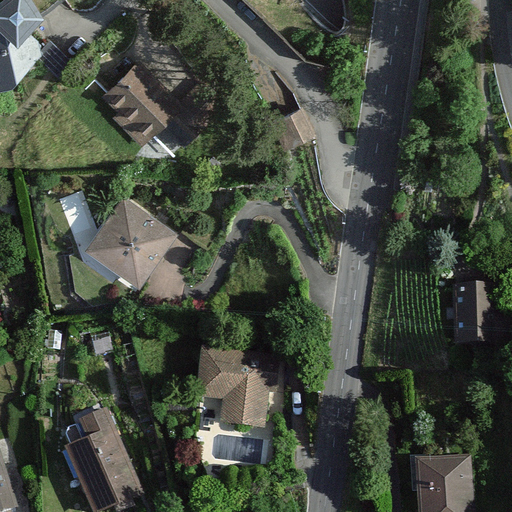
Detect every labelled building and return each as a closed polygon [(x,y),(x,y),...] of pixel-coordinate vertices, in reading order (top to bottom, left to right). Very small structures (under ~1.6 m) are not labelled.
[(41,14),(31,0),(0,0),(0,79),(17,74),(42,46),(25,31),(41,14)] [(226,105),(203,81),(181,103),(141,63),(109,95),(124,111),(119,116),(145,143),(166,123),(187,144),(226,105)] [(317,132),(307,109),(280,121),(290,144),(317,132)] [(176,234),(124,197),(89,247),(140,284),(176,234)] [(505,342),(503,287),(451,288),(452,343),(505,342)] [(274,357),(200,352),(196,396),(220,397),(218,423),(262,427),(265,390),(272,391),(274,357)] [(96,511),(140,494),(105,412),(81,422),(87,438),(63,448),(89,511),(96,511)] [(469,511),(465,459),(414,463),(417,511),(469,511)] [(0,471),(0,507),(12,504),(0,471)]
